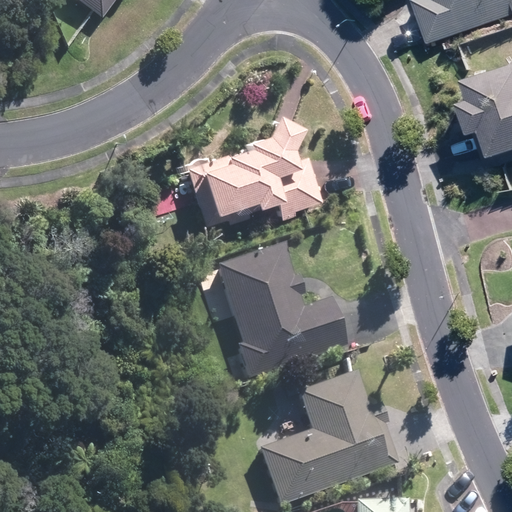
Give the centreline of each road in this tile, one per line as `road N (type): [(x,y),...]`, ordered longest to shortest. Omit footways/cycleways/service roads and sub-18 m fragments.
road 1 (residential): [(510,511),(414,242),(366,73),(340,37),(281,0)]
road 2 (residential): [(0,152),(133,104),(239,0)]
